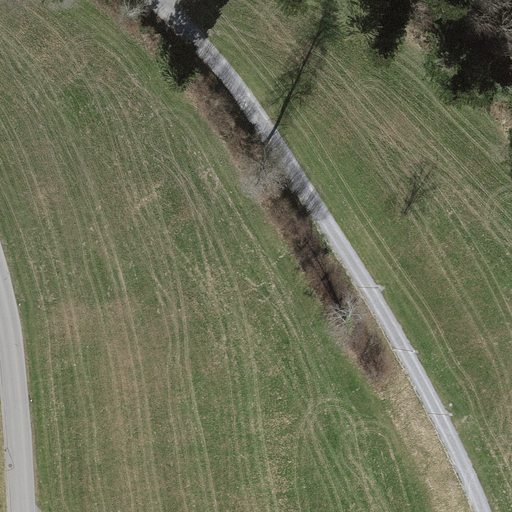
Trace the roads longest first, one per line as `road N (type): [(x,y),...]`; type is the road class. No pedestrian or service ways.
road 1 (track): [(169,0),(246,101),(402,343),(477,511)]
road 2 (tertiary): [(21,511),(0,287)]
